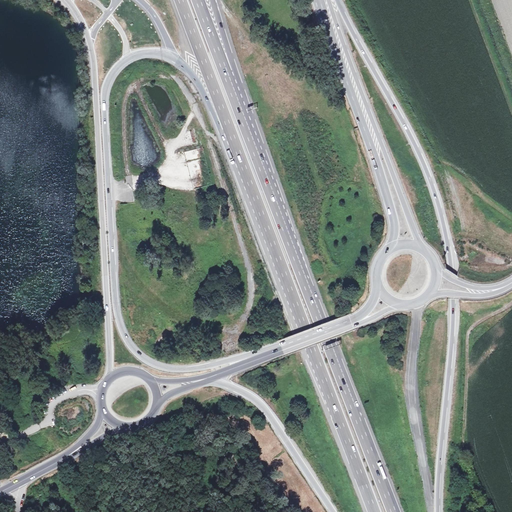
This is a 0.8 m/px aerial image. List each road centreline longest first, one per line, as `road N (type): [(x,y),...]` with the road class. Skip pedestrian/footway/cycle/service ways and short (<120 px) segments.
road 1 (motorway): [(273,350),(198,368),(156,364),(130,345),(114,311),(108,77),(125,57),(151,52),(181,61),(194,76),(346,441)]
road 2 (motorway): [(438,511),(452,299),(445,234),(415,146),(337,0)]
road 3 (motorway): [(180,0),(346,441)]
road 4 (motorway): [(67,0),(93,57),(109,378)]
road 5 (motorway): [(299,256),(197,0)]
road 6 (motorway): [(396,511),(299,256)]
road 7 (motorway): [(299,256),(212,0)]
road 8 (motorway): [(204,380),(260,405),(332,511)]
road 9 (primary): [(323,0),(377,147)]
road 10 (track): [(468,0),(511,116)]
